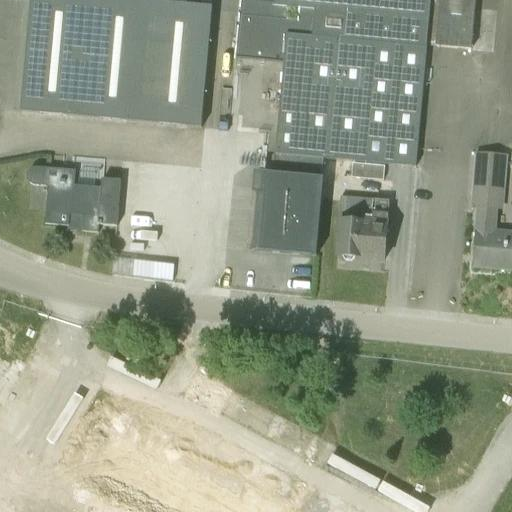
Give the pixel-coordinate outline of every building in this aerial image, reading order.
[(202,130),(212,9),(108,0),(31,0),(22,114),(202,130)] [(416,168),(428,46),(432,0),(274,0),(274,3),(241,0),(236,56),(285,60),(276,157),(280,158),(278,177),(256,175),(254,194),(256,194),(251,252),(316,258),(321,201),(319,200),(323,161),(416,168)] [(437,47),(440,0),(432,0),(428,46),(437,47)] [(472,52),(476,0),(440,0),(437,47),(472,52)] [(473,269),(511,271),(511,233),(496,232),(500,184),(506,184),(508,157),(477,154),(472,210),(478,210),(473,269)] [(383,181),(385,168),(353,166),(352,179),(383,181)] [(102,189),(74,186),(76,172),(44,170),(42,187),(48,187),(45,226),(70,228),(70,225),(83,226),(83,233),(99,234),(99,226),(118,227),(122,182),(103,181),(102,189)] [(385,261),(389,201),(359,199),(359,206),(341,204),(340,222),(341,222),(339,255),(345,262),(352,262),(356,258),(385,261)] [(276,511),(285,493),(250,478),(246,486),(112,427),(89,481),(158,511),(276,511)] [(213,476),(246,488),(256,459),(238,452),(233,467),(218,462),(213,476)]
